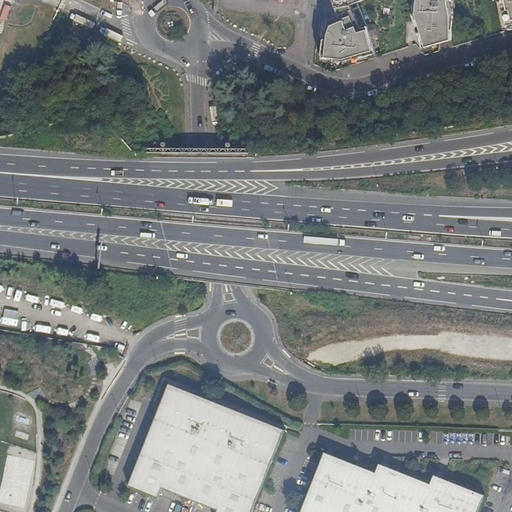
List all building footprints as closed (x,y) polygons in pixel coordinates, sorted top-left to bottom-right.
[(332,0),(339,16),(328,20),(327,34),(328,34),(328,39),(324,39),(322,57),(333,58),(333,60),(344,61),(364,56),(364,57),(376,54),(368,27),(358,3),(363,0),(332,0)] [(416,0),(415,19),(426,51),(452,44),(451,24),(448,8),(451,7),(450,0),(416,0)] [(68,327),(66,334),(78,338),(80,331),(68,327)] [(280,425),(273,421),(253,413),(232,404),(231,406),(214,399),(214,397),(165,376),(123,476),(153,489),(158,479),(202,498),(212,502),(208,511),(244,511),(245,509),(250,498),(282,423),(281,423),(280,425)] [(472,511),(476,505),(479,494),(481,493),(480,492),(440,478),(440,480),(429,475),(427,478),(426,482),(386,466),(385,467),(374,462),(373,465),(371,470),(331,453),(330,455),(319,450),(315,460),(305,483),(293,511),(472,511)]
